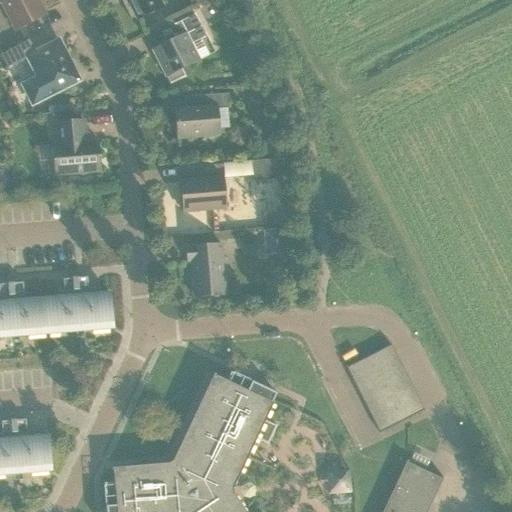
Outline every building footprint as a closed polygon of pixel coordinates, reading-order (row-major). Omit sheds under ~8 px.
[(44,18),(35,0),(0,0),(0,6),(1,6),(14,33),(44,18)] [(125,0),(128,5),(124,8),(131,21),(135,19),(136,22),(161,9),(156,0),(125,0)] [(179,72),(197,62),(189,46),(205,39),(193,17),(172,28),(178,39),(152,53),(169,86),(183,79),(179,72)] [(74,70),(70,69),(58,43),(34,55),(28,42),(0,56),(0,57),(6,71),(27,60),(37,80),(22,88),(32,107),(78,83),(76,80),(78,77),(74,70)] [(0,93),(4,103),(16,98),(8,82),(0,85),(0,93)] [(173,114),(176,140),(218,136),(216,111),(227,110),(226,96),(183,100),(184,113),(173,114)] [(68,112),(67,100),(51,101),(52,113),(68,112)] [(98,174),(96,143),(85,144),(83,123),(56,126),(58,147),(52,147),(55,178),(98,174)] [(276,142),(264,143),(265,155),(277,154),(276,142)] [(212,162),(213,176),(241,175),(241,160),(212,162)] [(250,163),(252,183),(277,181),(276,161),(250,163)] [(179,184),(182,214),(224,210),(221,180),(179,184)] [(285,229),(264,231),(265,243),(286,242),(285,229)] [(190,263),(193,299),(224,296),(220,247),(185,250),(186,264),(190,263)] [(46,301),(49,336),(113,331),(110,296),(89,298),(88,279),(63,282),(64,299),(46,301)] [(0,340),(49,336),(46,301),(23,303),(22,285),(0,286),(0,340)] [(367,357),(373,368),(395,357),(389,345),(367,357)] [(345,368),(350,379),(373,368),(367,357),(345,368)] [(373,368),(378,379),(400,368),(395,357),(373,368)] [(350,379),(356,390),(378,379),(373,368),(350,379)] [(378,379),(384,390),(406,379),(400,368),(378,379)] [(427,511),(443,479),(406,462),(382,511),(243,511),(231,495),(257,439),(268,444),(276,427),(266,422),(274,403),(273,402),(277,394),(231,373),(227,382),(215,377),(216,376),(215,375),(172,464),(112,469),(112,471),(113,471),(114,483),(104,484),(106,511),(427,511)] [(356,390),(362,402),(384,390),(378,379),(356,390)] [(384,390),(390,402),(412,390),(406,379),(384,390)] [(362,402),(368,413),(390,402),(384,390),(362,402)] [(390,402),(395,413),(418,401),(412,390),(390,402)] [(395,413),(401,424),(423,413),(418,401),(395,413)] [(368,413),(373,424),(395,413),(390,402),(368,413)] [(373,424),(379,435),(401,424),(395,413),(373,424)] [(2,442),(0,442),(0,477),(50,473),(47,438),(27,440),(26,423),(1,425),(2,442)]
